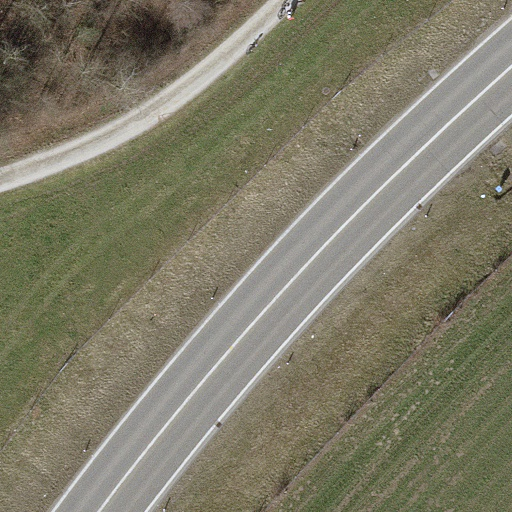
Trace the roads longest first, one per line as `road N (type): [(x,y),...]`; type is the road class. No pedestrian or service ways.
road 1 (trunk): [(511,68),(290,283),(101,511)]
road 2 (track): [(282,0),(106,151),(0,184)]
